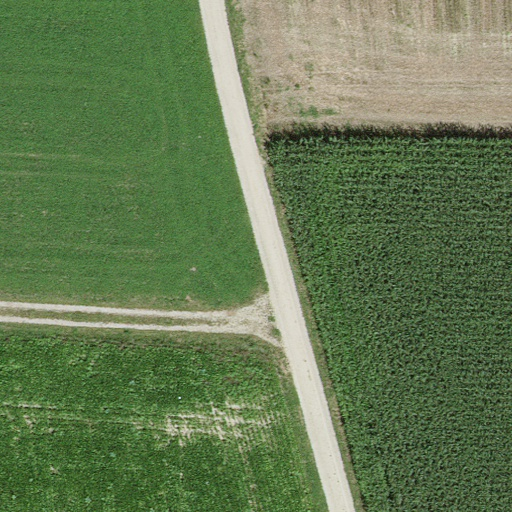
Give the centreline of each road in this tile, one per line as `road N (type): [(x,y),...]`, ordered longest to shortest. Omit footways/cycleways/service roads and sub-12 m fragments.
road 1 (track): [(343,511),(213,0)]
road 2 (track): [(290,316),(163,320),(0,310)]
